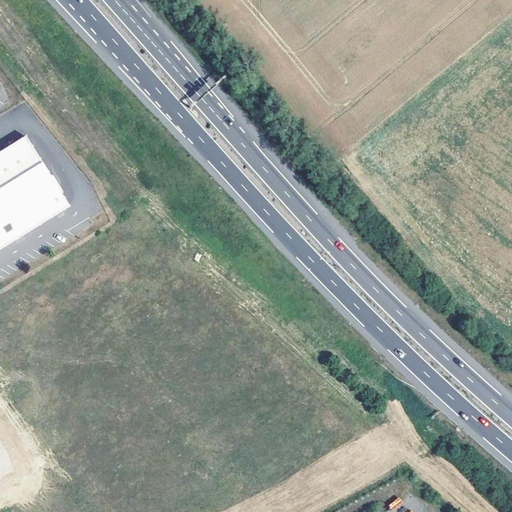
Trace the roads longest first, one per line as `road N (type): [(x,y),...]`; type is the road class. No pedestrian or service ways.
road 1 (motorway): [(79,0),(432,382),(511,447)]
road 2 (motorway): [(511,417),(334,247),(116,0)]
road 3 (unknown): [(0,268),(73,213),(80,194),(42,136),(24,122),(0,125)]
